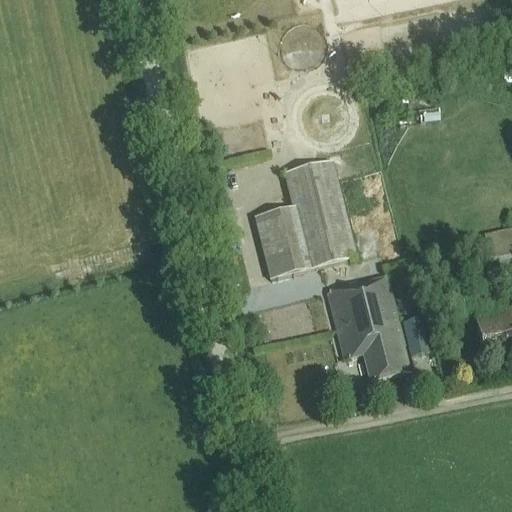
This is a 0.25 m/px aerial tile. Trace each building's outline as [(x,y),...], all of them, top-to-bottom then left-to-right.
[(435,112),(418,113),(419,123),(435,122),(435,112)] [(356,265),(332,168),(284,180),(292,214),(254,224),(269,286),(356,265)] [(511,292),(511,313),(474,322),(483,363),(511,356),(511,234),(484,241),(495,296),(511,292)] [(407,376),(400,349),(383,283),(327,298),(344,364),(363,359),(369,385),(407,376)] [(429,356),(421,323),(401,328),(409,361),(429,356)]
